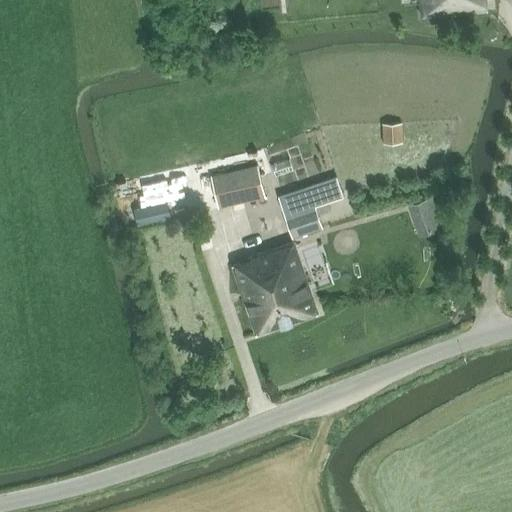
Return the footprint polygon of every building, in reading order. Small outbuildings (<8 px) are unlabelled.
[(419,0),(421,18),(488,12),(487,8),(490,8),(488,0),(419,0)] [(402,144),(402,124),(382,124),(382,144),(402,144)] [(258,164),(211,176),(218,209),(266,197),(258,164)] [(317,205),(344,197),(337,175),(278,195),(293,239),(324,228),(317,205)] [(420,233),(441,226),(431,198),(410,205),(420,233)] [(159,204),(134,209),(138,227),(163,222),(159,204)] [(256,335),(320,313),(295,240),(231,262),(256,335)]
